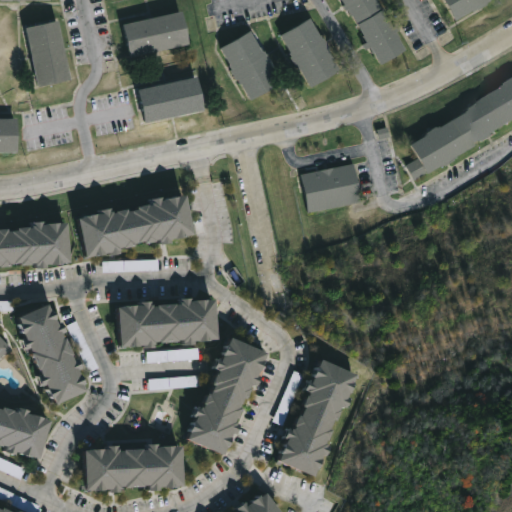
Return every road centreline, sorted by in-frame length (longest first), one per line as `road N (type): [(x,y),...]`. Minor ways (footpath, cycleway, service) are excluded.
road 1 (residential): [(511,34),(378,106),(196,154),(0,191)]
road 2 (residential): [(511,158),(418,218),(402,207),(389,176),(378,106)]
road 3 (residential): [(83,0),(101,72),(84,108),(100,174)]
road 4 (residential): [(244,143),(286,293)]
road 5 (residential): [(378,106),(374,82),(324,0)]
